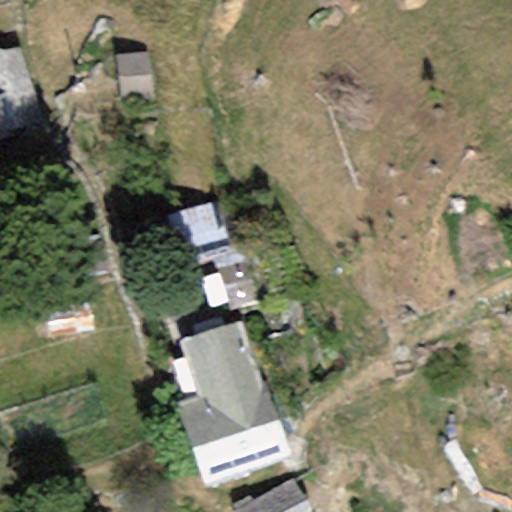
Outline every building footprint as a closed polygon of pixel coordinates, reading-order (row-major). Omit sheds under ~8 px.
[(0,49),(0,48),(0,140),(6,138),(4,131),(42,119),(18,47),(1,52),(0,49)] [(148,52),(114,55),(118,100),(152,97),(148,52)] [(64,189),(16,207),(30,246),(78,228),(64,189)] [(227,238),(215,201),(167,217),(179,254),(227,238)] [(76,238),(28,255),(43,294),(90,277),(76,238)] [(205,486),(290,455),(240,319),(177,342),(198,399),(176,406),(205,486)] [(309,511),(291,479),(250,502),(247,496),(229,506),(231,511),(309,511)]
